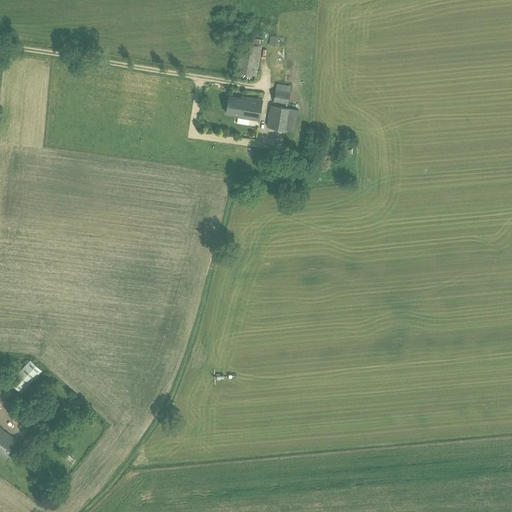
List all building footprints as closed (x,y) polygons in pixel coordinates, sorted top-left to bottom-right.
[(290,92),(276,89),(273,102),(288,104),(290,92)] [(242,96),(241,98),(230,96),(227,113),(238,115),(238,117),(259,121),(262,100),(242,96)] [(299,110),(271,105),(267,127),(296,131),(299,110)] [(295,162),(289,161),(275,160),(273,171),(293,173),(295,162)] [(10,382),(22,393),(42,371),(30,360),(10,382)] [(20,442),(0,426),(0,455),(6,460),(20,442)] [(28,450),(38,439),(32,433),(22,444),(28,450)]
